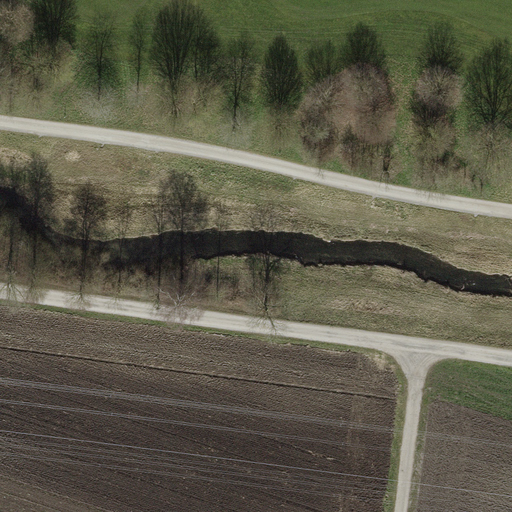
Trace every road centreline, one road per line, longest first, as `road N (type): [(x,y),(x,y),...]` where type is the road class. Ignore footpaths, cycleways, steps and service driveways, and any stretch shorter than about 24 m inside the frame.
road 1 (track): [(0,120),(208,150),(511,210)]
road 2 (track): [(0,290),(511,359)]
road 3 (track): [(401,511),(420,346)]
